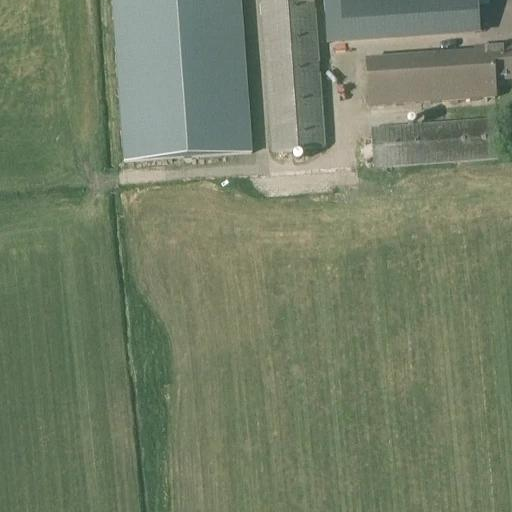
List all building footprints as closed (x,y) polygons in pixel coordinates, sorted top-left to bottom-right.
[(111,0),(123,164),(251,155),(239,0),(111,0)] [(323,144),(315,13),(313,0),(260,0),(270,147),(323,144)] [(323,0),(326,43),(478,33),(475,0),(323,0)] [(511,46),(493,47),(493,51),(364,60),(368,109),(496,100),(494,83),(511,81),(511,46)] [(497,120),(405,127),(381,129),(384,169),(500,161),(497,120)]
